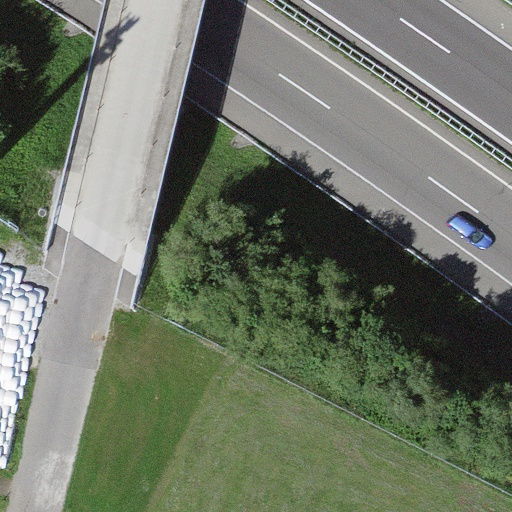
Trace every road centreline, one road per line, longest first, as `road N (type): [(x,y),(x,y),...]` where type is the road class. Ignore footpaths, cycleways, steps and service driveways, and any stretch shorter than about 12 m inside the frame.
road 1 (residential): [(160,0),(36,511)]
road 2 (motorway): [(162,0),(511,240)]
road 3 (motorway): [(511,95),(374,0)]
